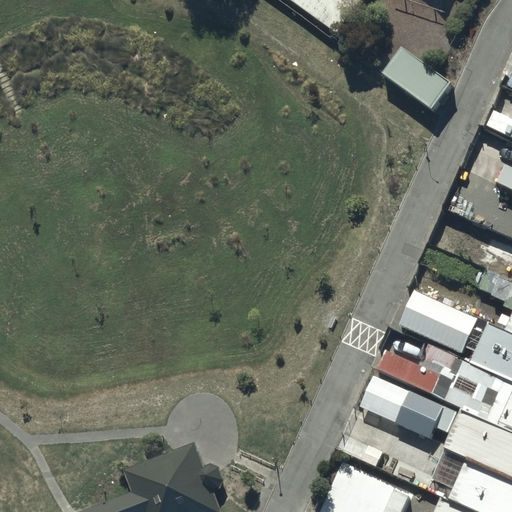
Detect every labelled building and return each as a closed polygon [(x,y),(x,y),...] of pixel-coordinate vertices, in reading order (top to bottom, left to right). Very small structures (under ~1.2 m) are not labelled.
[(296,0),(342,30),(361,0),(296,0)] [(437,75),(405,53),(388,78),(436,111),(453,86),(437,75)] [(469,338),(482,308),(415,278),(401,308),(469,338)] [(168,342),(188,371),(255,326),(235,297),(168,342)] [(474,352),(511,369),(511,319),(492,311),(474,352)] [(488,409),(511,419),(511,369),(507,367),(488,409)] [(445,395),(411,380),(399,408),(432,423),(445,395)] [(472,442),(511,459),(511,419),(488,409),(458,395),(443,428),(472,442)] [(454,478),(511,504),(511,459),(472,442),(454,478)] [(94,511),(223,511),(197,444),(127,471),(136,496),(94,511)] [(511,511),(511,504),(454,478),(445,474),(427,511),(511,511)] [(356,496),(391,511),(398,496),(362,481),(356,496)]
